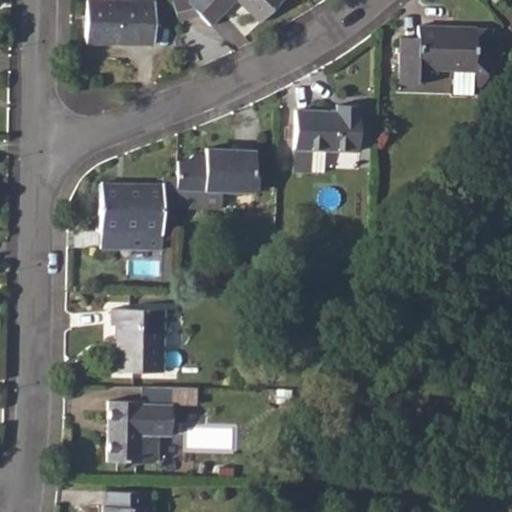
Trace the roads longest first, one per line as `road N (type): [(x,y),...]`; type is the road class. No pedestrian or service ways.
road 1 (residential): [(23,508),(40,288),(41,146)]
road 2 (residential): [(368,0),(250,77),(169,117),(41,146)]
road 3 (residential): [(41,146),(46,0)]
